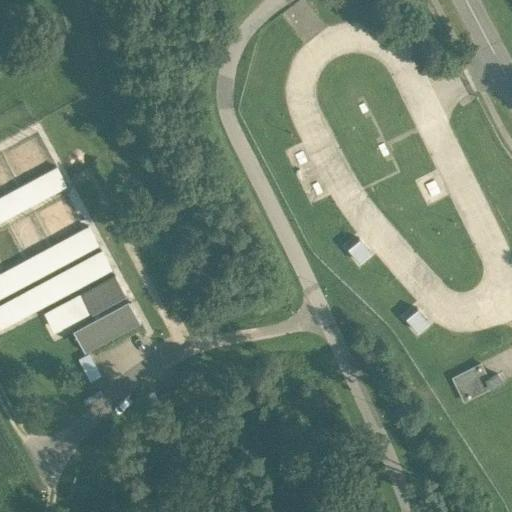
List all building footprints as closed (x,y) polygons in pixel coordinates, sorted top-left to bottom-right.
[(64,170),(0,202),(0,226),(74,189),(64,170)] [(87,228),(0,273),(0,328),(1,331),(111,273),(87,228)] [(117,278),(46,313),(55,331),(126,296),(117,278)] [(132,303),(80,333),(94,357),(146,327),(132,303)] [(409,314),(422,328),(430,320),(418,307),(409,314)] [(479,364),(452,377),(461,396),(488,383),(479,364)]
